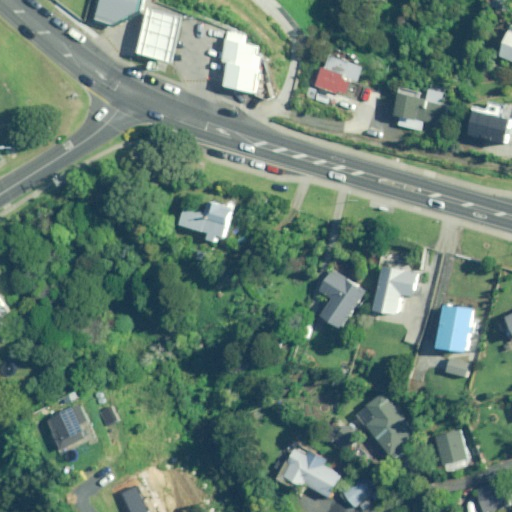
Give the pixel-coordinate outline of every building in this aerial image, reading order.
[(105,0),(99,20),(120,26),(147,11),(150,0),(105,0)] [(490,0),(489,6),(500,8),(501,0),(490,0)] [(151,30),(145,51),(180,61),(185,41),(193,14),(158,4),(151,30)] [(255,32),(239,29),(231,60),(237,61),(232,84),(263,92),(271,54),(265,52),(267,42),(253,39),(255,32)] [(364,67),(329,55),(318,86),(349,97),(354,81),(359,82),(364,67)] [(448,92),(432,89),(431,98),(405,93),(399,125),(424,130),(425,121),(446,125),(450,105),(445,105),(448,92)] [(511,117),(479,111),(475,135),(511,141),(511,117)] [(240,208),(215,201),(211,214),(189,208),(184,225),(213,233),(211,239),(229,245),(240,208)] [(421,272),(384,267),(378,311),(402,314),(404,294),(417,296),(421,272)] [(368,290),(334,270),(322,290),(334,298),(324,315),(346,328),(368,290)] [(14,311),(0,292),(0,331),(8,326),(3,319),(14,311)] [(475,308),(446,305),(441,347),(470,351),(475,308)] [(511,316),(502,321),(511,343),(511,342),(511,316)] [(472,362),(453,358),(450,372),(469,377),(472,362)] [(347,380),(336,378),(334,390),(345,391),(347,380)] [(418,435),(385,393),(369,406),(378,417),(369,424),(397,458),(404,452),(401,449),(418,435)] [(93,437),(80,408),(54,421),(67,449),(93,437)] [(363,432),(351,420),(332,438),(343,450),(363,432)] [(469,458),(459,430),(437,437),(447,465),(469,458)] [(308,456),(294,449),(278,479),(301,492),(305,483),(332,497),(343,475),(333,470),(336,464),(311,450),(308,456)] [(375,489),(361,476),(344,493),(358,507),(375,489)] [(489,511),(506,507),(499,482),(478,488),(485,511),(489,511)]
